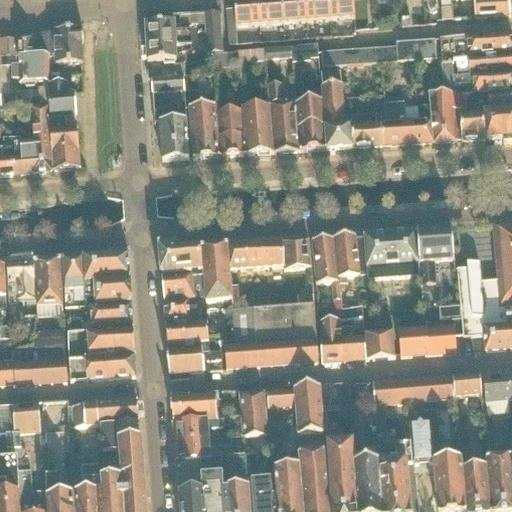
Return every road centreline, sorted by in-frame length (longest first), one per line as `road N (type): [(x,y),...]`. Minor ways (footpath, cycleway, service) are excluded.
road 1 (residential): [(511,156),(137,184)]
road 2 (residential): [(143,242),(511,214)]
road 3 (residential): [(162,511),(143,242)]
road 4 (residential): [(137,184),(124,5)]
road 5 (residential): [(0,254),(143,242)]
road 6 (residential): [(137,184),(0,194)]
